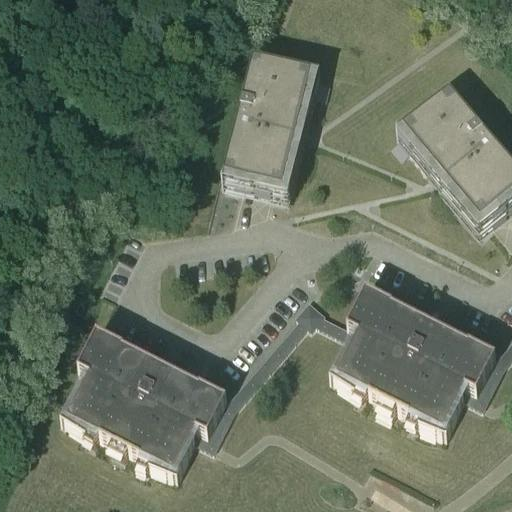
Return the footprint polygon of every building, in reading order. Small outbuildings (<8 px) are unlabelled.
[(223,195),(282,205),(300,129),(308,131),(319,87),(253,70),(223,195)] [(511,211),(511,182),(449,103),(396,145),(425,181),(431,176),(480,237),(511,211)] [(299,328),(226,412),(235,418),(307,334),(311,338),(315,332),(335,342),(352,351),(329,388),(355,404),(358,399),(369,405),(368,406),(409,428),(409,426),(420,431),(418,437),(446,448),(463,407),(482,417),(485,412),(504,375),(495,369),(494,369),(495,367),(485,362),(468,353),(468,354),(416,328),(392,316),(393,315),(365,301),(347,337),(340,333),(322,324),(324,323),(309,310),(296,325),(299,328)] [(199,397),(147,371),(123,359),(124,358),(97,344),(78,381),(90,387),(86,394),(84,393),(60,431),(86,447),(89,441),(100,447),(99,448),(140,469),(141,468),(152,473),(149,479),(177,491),(194,450),(213,460),(217,452),(235,418),(226,412),(226,411),(226,410),(199,396),(199,397)] [(511,349),(495,369),(504,375),(511,365),(511,349)]
